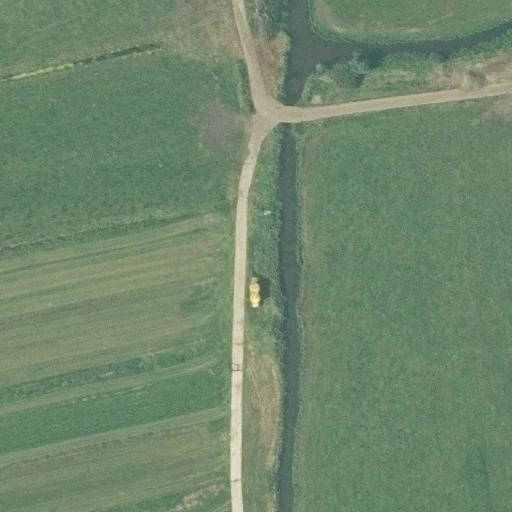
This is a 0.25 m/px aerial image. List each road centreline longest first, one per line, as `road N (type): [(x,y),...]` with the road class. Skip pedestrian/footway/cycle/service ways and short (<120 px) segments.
road 1 (track): [(236,511),(244,182),(266,116),(239,0)]
road 2 (track): [(266,116),(511,87)]
